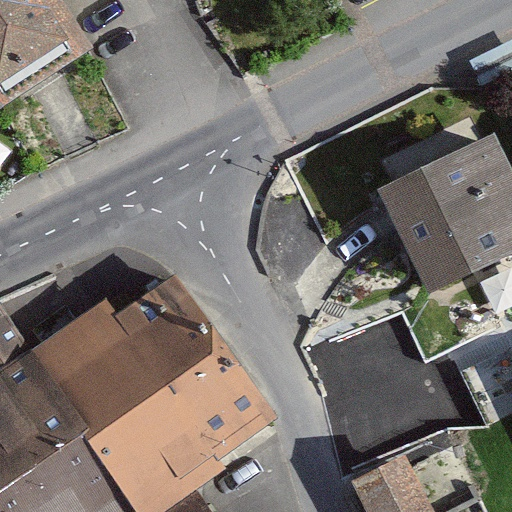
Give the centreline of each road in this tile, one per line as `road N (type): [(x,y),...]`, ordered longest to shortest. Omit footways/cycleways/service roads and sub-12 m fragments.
road 1 (tertiary): [(511,4),(167,184)]
road 2 (residential): [(332,511),(258,333),(167,184)]
road 3 (tertiary): [(167,184),(0,260)]
